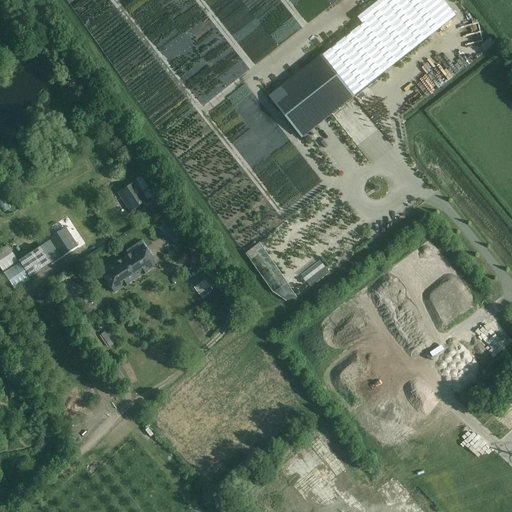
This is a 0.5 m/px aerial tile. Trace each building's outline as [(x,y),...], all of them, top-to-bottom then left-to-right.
[(392,0),(322,56),(354,97),(444,26),(424,0),(392,0)] [(302,138),(354,97),(322,56),(270,97),(302,138)] [(142,178),(134,183),(121,192),(133,209),(153,196),(142,178)] [(0,191),(0,209),(2,213),(10,208),(0,191)] [(167,217),(160,221),(170,239),(178,235),(167,217)] [(65,228),(62,231),(49,239),(50,240),(61,257),(77,246),(65,228)] [(50,240),(39,247),(50,264),(61,257),(50,240)] [(0,267),(2,271),(17,261),(6,245),(0,248),(0,267)] [(155,266),(142,246),(130,254),(128,253),(113,262),(115,264),(102,272),(114,292),(155,266)] [(39,247),(35,250),(18,261),(29,278),(50,264),(39,247)] [(16,265),(7,271),(11,278),(21,272),(16,265)] [(186,292),(193,287),(186,276),(179,281),(186,292)] [(205,277),(199,280),(202,286),(208,282),(205,277)] [(311,446),(306,449),(315,460),(320,457),(311,446)] [(265,478),(261,481),(270,493),(273,490),(265,478)]
